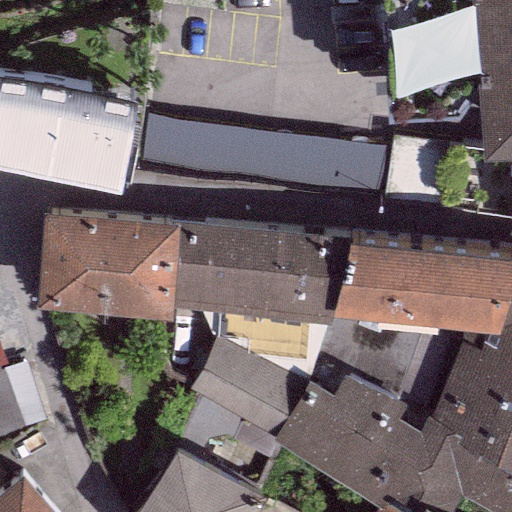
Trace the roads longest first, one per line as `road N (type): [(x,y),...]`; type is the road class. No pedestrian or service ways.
road 1 (residential): [(0,227),(12,171),(511,211)]
road 2 (residential): [(106,511),(7,290),(0,240)]
